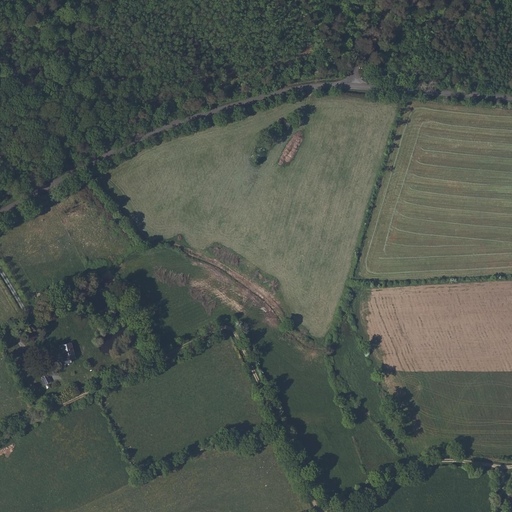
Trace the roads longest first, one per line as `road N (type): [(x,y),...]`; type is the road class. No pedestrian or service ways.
road 1 (track): [(0,434),(223,327),(236,337),(321,511)]
road 2 (unclassified): [(0,211),(176,122),(304,87),(350,85)]
road 3 (track): [(326,511),(412,466),(461,460),(505,467)]
road 4 (unclassified): [(350,85),(511,98)]
